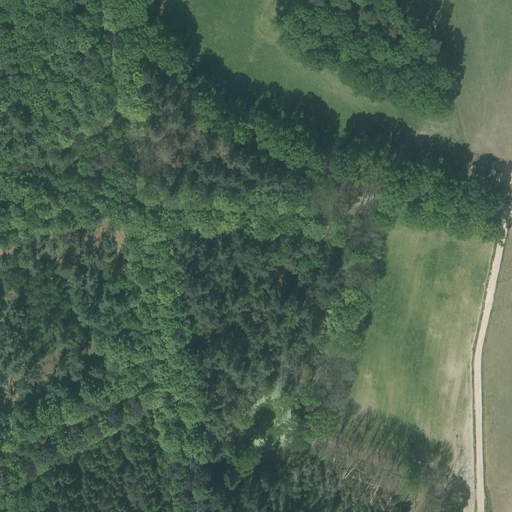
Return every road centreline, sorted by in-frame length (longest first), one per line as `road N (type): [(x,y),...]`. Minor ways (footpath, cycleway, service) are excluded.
road 1 (track): [(144,194),(305,201),(406,194),(511,209)]
road 2 (track): [(200,511),(144,194)]
road 3 (track): [(508,208),(476,359),(479,511)]
road 4 (track): [(144,194),(103,0)]
road 5 (track): [(6,457),(173,359)]
